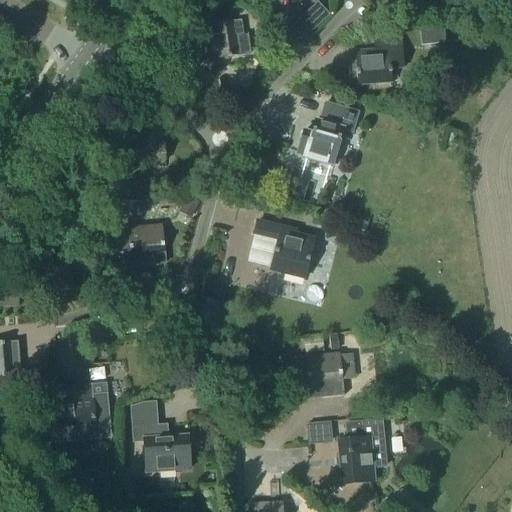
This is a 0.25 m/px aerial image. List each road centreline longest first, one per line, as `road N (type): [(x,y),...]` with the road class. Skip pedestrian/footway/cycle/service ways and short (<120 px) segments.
road 1 (residential): [(277,454),(223,439),(199,394),(181,305),(222,146)]
road 2 (residential): [(360,0),(222,146)]
road 3 (residential): [(222,146),(85,56)]
road 4 (unclassified): [(0,171),(85,56)]
